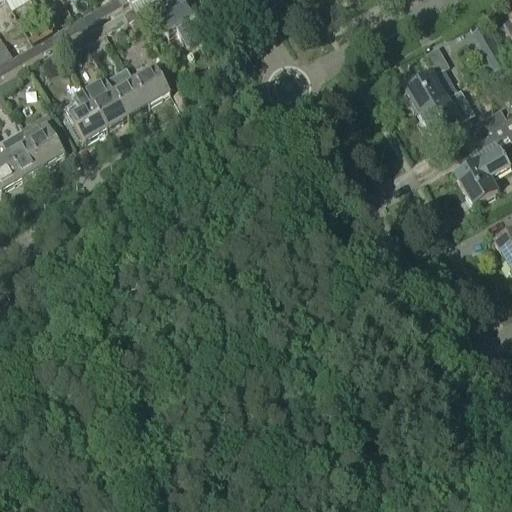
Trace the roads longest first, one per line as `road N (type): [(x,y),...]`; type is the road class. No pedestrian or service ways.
road 1 (residential): [(0,265),(54,221),(289,85)]
road 2 (residential): [(454,367),(289,85)]
road 3 (residential): [(289,85),(442,0)]
